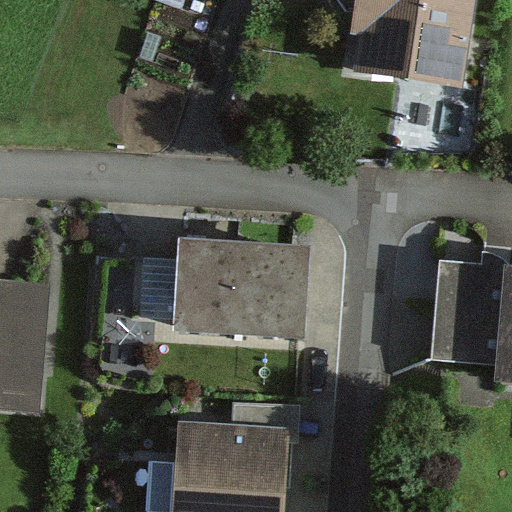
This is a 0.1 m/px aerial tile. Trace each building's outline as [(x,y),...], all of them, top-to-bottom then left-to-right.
[(480,0),(366,0),(356,78),(468,93),(480,0)] [(313,255),(190,247),(184,337),(307,345),(313,255)] [(179,317),(179,262),(141,262),(140,317),(179,317)] [(511,276),(444,270),(435,364),(507,370),(505,388),(511,389),(511,276)] [(50,295),(0,289),(0,408),(38,412),(50,295)] [(283,511),(289,440),(184,433),(178,511),(283,511)]
